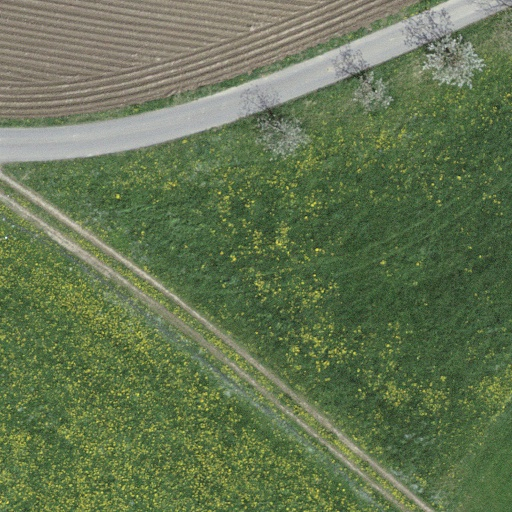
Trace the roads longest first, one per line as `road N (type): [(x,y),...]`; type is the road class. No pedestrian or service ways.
road 1 (track): [(423,511),(147,284),(0,178)]
road 2 (unclassified): [(482,0),(164,126),(91,141),(0,145)]
